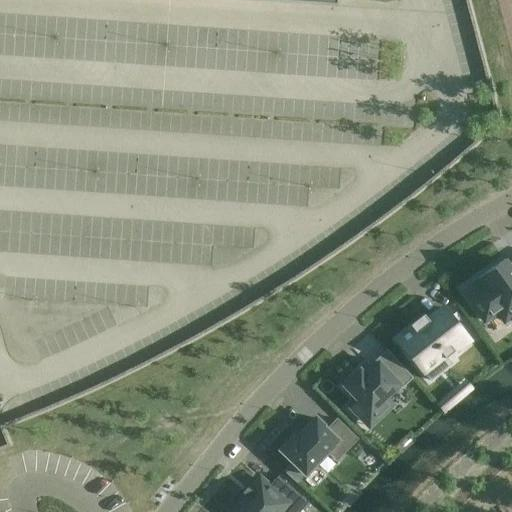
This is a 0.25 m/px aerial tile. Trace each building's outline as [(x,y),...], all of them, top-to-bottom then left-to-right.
[(482,290),(469,299),(485,321),(498,312),(505,322),(511,316),(511,268),(511,270),(504,260),(475,280),(482,290)] [(403,337),(398,340),(423,372),(443,355),(445,359),(447,358),(455,351),(469,340),(444,309),(429,321),(426,318),(424,315),(410,326),(413,329),(408,332),(403,337)] [(360,370),(343,386),(358,401),(351,408),(350,408),(362,421),(386,398),(399,386),(401,389),(412,378),(388,352),(378,362),(378,363),(364,375),(362,373),(360,370)] [(449,396),(437,405),(443,412),(454,402),(449,396)] [(293,436),(279,451),(305,476),(327,452),(336,461),(357,439),(337,420),(327,430),(315,419),(296,439),(293,436)] [(239,498),(230,508),(232,511),(231,511),(281,511),(288,505),(296,511),(299,511),(308,502),(278,476),(269,487),(260,479),(250,490),(248,487),(242,493),(245,496),(241,500),(239,498)]
